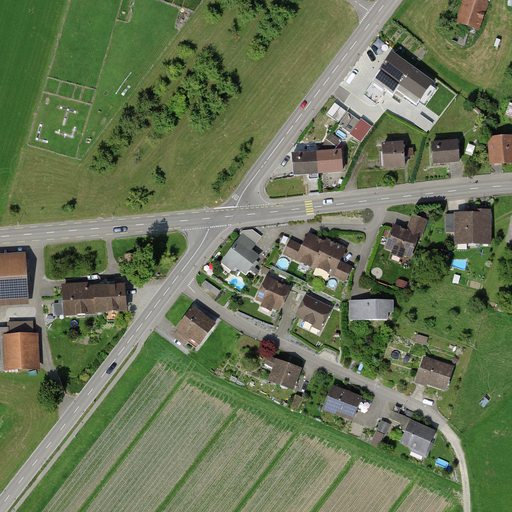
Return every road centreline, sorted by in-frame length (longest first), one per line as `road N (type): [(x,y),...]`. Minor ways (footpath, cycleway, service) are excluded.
road 1 (residential): [(178,277),(275,342),(448,428)]
road 2 (tertiary): [(0,508),(178,277)]
road 3 (tertiary): [(224,217),(511,185)]
road 4 (tertiary): [(224,217),(376,15)]
road 5 (tertiary): [(0,236),(224,217)]
